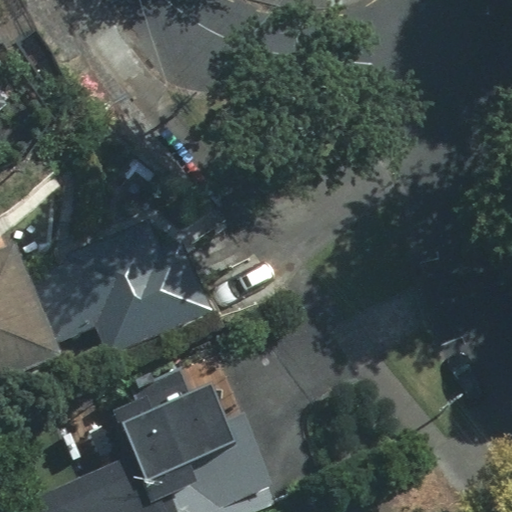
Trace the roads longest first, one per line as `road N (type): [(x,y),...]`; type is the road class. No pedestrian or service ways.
road 1 (residential): [(459,70),(456,253),(475,339),(511,395)]
road 2 (residential): [(171,0),(252,48),(459,70)]
